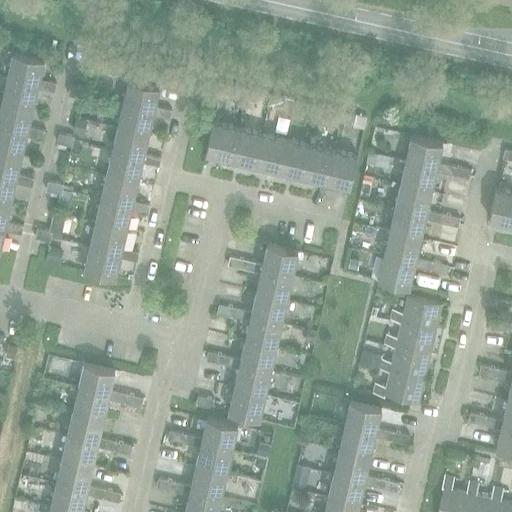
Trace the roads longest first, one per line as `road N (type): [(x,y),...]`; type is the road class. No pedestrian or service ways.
road 1 (residential): [(407,511),(427,423),(445,412),(484,254)]
road 2 (tertiary): [(511,56),(262,0)]
road 3 (residential): [(15,302),(65,73)]
road 4 (residential): [(127,511),(145,472),(174,342)]
road 5 (residential): [(225,189),(187,345),(174,342)]
road 6 (residential): [(127,329),(168,177)]
road 7 (residential): [(344,226),(225,189)]
road 8 (residential): [(484,254),(465,249),(489,148)]
